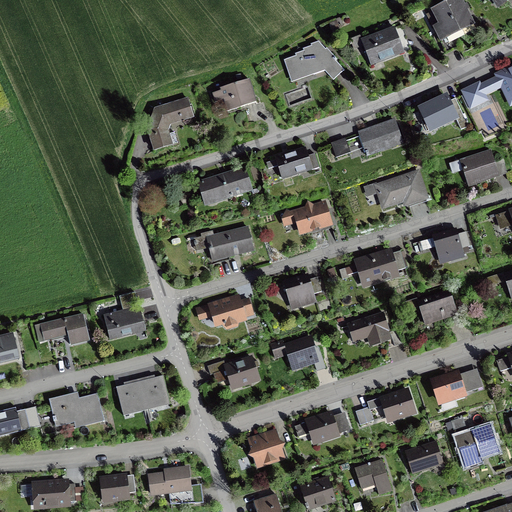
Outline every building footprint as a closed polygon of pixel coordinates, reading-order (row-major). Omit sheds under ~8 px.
[(435,18),(430,21),(445,51),(456,46),(454,41),(476,29),(474,25),(475,24),(463,0),(448,0),(430,9),(435,18)] [(349,39),(353,50),(363,46),(371,66),(374,65),(376,70),(388,66),(386,61),(405,54),(394,26),(362,38),(361,35),(349,39)] [(296,56),(284,60),(291,82),(325,71),(334,81),(345,71),(336,60),(338,59),(327,48),(326,49),(319,41),(311,44),(311,46),(303,48),(303,50),(295,53),(296,56)] [(501,88),(510,107),(511,106),(511,65),(494,74),(495,77),(481,83),(480,81),(460,90),(470,110),(489,100),(486,95),(501,88)] [(218,114),(256,103),(249,79),(220,88),(221,90),(212,93),(218,114)] [(433,132),(457,121),(461,130),(468,126),(467,125),(470,124),(465,113),(463,114),(455,98),(448,102),(444,94),(420,105),(433,132)] [(178,142),(175,132),(170,134),(169,131),(173,132),(175,126),(172,124),(194,118),(188,97),(154,108),(147,130),(153,151),(173,145),(173,144),(178,142)] [(395,118),(358,132),(364,153),(366,152),(367,157),(404,144),(395,118)] [(336,157),(350,152),(345,138),(331,143),(336,157)] [(306,146),(274,156),(275,160),(267,163),(269,169),(278,167),(282,180),(319,168),(315,153),(309,155),(306,146)] [(463,158),(467,169),(463,170),(469,187),(508,173),(503,158),(495,161),(491,149),(463,158)] [(197,182),(205,206),(252,191),(253,194),(261,192),(260,187),(253,190),(246,166),(197,182)] [(403,203),(404,207),(429,199),(419,169),(377,183),(377,182),(363,187),(367,197),(377,194),(382,210),(403,203)] [(296,224),(300,236),(334,225),(326,200),(313,204),(308,201),(305,207),(290,211),(286,209),(281,219),(284,227),(296,224)] [(511,207),(508,209),(509,211),(495,215),(500,230),(501,229),(503,235),(511,232),(511,207)] [(248,226),(214,234),(213,231),(201,234),(201,237),(194,238),(197,251),(209,249),(212,262),(254,252),(248,226)] [(457,228),(432,235),(433,238),(418,242),(421,251),(435,247),(439,261),(437,262),(438,265),(465,258),(464,254),(470,252),(469,247),(470,246),(466,232),(458,234),(457,228)] [(401,251),(393,253),(391,248),(353,259),(355,265),(339,270),(342,280),(349,277),(348,275),(357,273),(362,289),(401,277),(399,270),(406,268),(405,267),(408,266),(405,258),(403,258),(401,251)] [(337,277),(333,268),(328,270),(331,279),(337,277)] [(503,272),(487,278),(490,286),(505,281),(511,301),(511,271),(504,274),(503,272)] [(310,279),(308,274),(282,281),(291,311),(317,303),(315,294),(322,291),(317,277),(310,279)] [(417,298),(404,303),(407,311),(419,307),(425,326),(427,326),(428,329),(436,326),(435,323),(459,315),(450,289),(418,300),(417,298)] [(138,301),(135,292),(119,296),(123,310),(103,315),(110,340),(146,331),(140,306),(131,308),(130,303),(138,301)] [(255,314),(249,297),(241,300),(239,294),(195,308),(199,321),(211,317),(215,329),(223,326),(224,331),(240,326),(239,324),(248,321),(246,317),(255,314)] [(397,329),(390,331),(384,311),(347,324),(353,343),(367,339),(370,347),(392,340),(394,346),(402,343),(397,329)] [(90,341),(83,313),(34,326),(39,343),(51,340),(52,341),(68,337),(70,346),(90,341)] [(13,332),(0,335),(0,363),(20,359),(13,332)] [(319,347),(316,348),(312,335),(284,344),(283,340),(270,344),(275,360),(287,356),(292,372),(315,365),(317,371),(326,368),(319,347)] [(511,351),(506,354),(508,357),(496,361),(500,373),(511,369),(511,370),(511,351)] [(254,362),(252,355),(225,364),(224,361),(207,366),(210,375),(213,374),(216,384),(218,383),(220,387),(229,383),(232,391),(261,381),(257,368),(260,367),(258,361),(254,362)] [(459,370),(430,379),(438,407),(442,406),(443,411),(458,406),(457,401),(468,397),(466,393),(483,387),(478,369),(460,375),(459,370)] [(122,412),(169,400),(163,376),(153,378),(127,385),(116,387),(122,412)] [(369,407),(356,412),(360,425),(374,420),(370,410),(382,406),(387,424),(417,414),(408,387),(379,397),(379,398),(367,402),(369,407)] [(79,398),(78,392),(49,399),(56,428),(74,423),(76,429),(105,422),(98,393),(79,398)] [(30,429),(25,409),(17,411),(16,407),(0,411),(0,437),(22,432),(21,431),(30,429)] [(25,409),(30,429),(41,426),(36,407),(25,409)] [(345,412),(333,416),(332,411),(304,419),(306,423),(295,427),(298,437),(299,437),(300,439),(310,436),(313,446),(341,437),(340,433),(350,430),(345,412)] [(455,435),(465,469),(483,463),(482,459),(500,453),(491,424),(455,435)] [(254,459),(257,469),(286,460),(283,450),(286,444),(280,441),(276,429),(247,438),(251,451),(248,457),(254,459)] [(405,451),(412,475),(434,468),(435,471),(445,468),(436,441),(405,451)] [(392,491),(382,459),(355,468),(362,492),(376,487),(379,495),(392,491)] [(341,472),(351,469),(349,463),(339,466),(341,472)] [(189,466),(163,469),(164,472),(148,474),(151,497),(169,495),(170,506),(204,502),(202,484),(192,486),(189,466)] [(127,473),(99,477),(103,505),(131,501),(130,493),(136,493),(134,475),(128,476),(127,473)] [(337,502),(329,476),(299,485),(308,511),(337,502)] [(75,487),(75,484),(70,484),(69,479),(32,482),(33,511),(45,511),(45,509),(72,507),(71,506),(78,505),(78,501),(85,501),(84,487),(75,487)] [(12,500),(18,494),(12,488),(6,493),(12,500)] [(253,501),(256,511),(281,511),(276,494),(253,501)] [(356,511),(363,510),(361,503),(353,505),(354,511),(356,511)] [(511,511),(511,503),(486,511),(511,511)]
